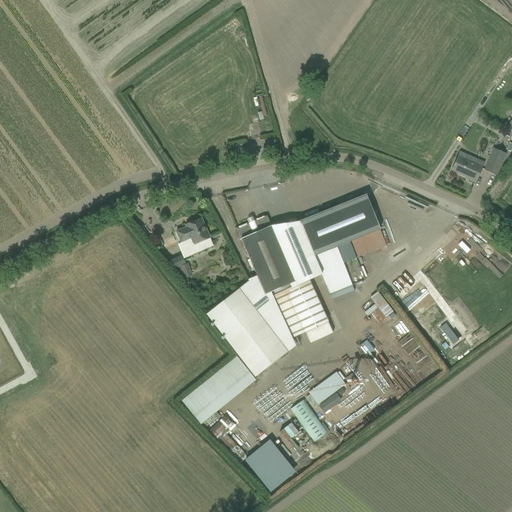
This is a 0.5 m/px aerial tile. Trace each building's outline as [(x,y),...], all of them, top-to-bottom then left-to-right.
[(261,114),(263,123),(270,120),(268,112),(261,114)] [(237,160),(246,159),(245,148),(235,149),(237,160)] [(506,154),(494,149),(484,170),(496,175),(506,154)] [(469,178),(468,180),(475,183),(482,167),(466,160),(468,156),(459,152),(450,171),(466,178),(466,177),(469,178)] [(487,173),(481,187),(492,191),(497,177),(487,173)] [(300,221),(303,230),(329,294),(351,285),(342,263),(386,245),(365,195),(300,221)] [(264,295),(274,291),(295,282),(270,225),(266,216),(254,221),(254,222),(249,224),(248,223),(236,229),(264,295)] [(176,232),(180,241),(181,243),(189,239),(192,246),(194,247),(198,245),(198,243),(209,238),(205,228),(201,219),(185,225),(186,228),(176,232)] [(176,258),(170,260),(173,269),(176,268),(179,267),(176,258)] [(179,267),(176,268),(181,280),(192,276),(187,264),(179,267)] [(326,322),(327,321),(307,279),(269,298),(288,340),(304,332),(310,344),(332,333),(326,322)] [(423,296),(427,293),(420,283),(416,286),(423,296)] [(253,377),(286,352),(238,289),(205,314),(253,377)] [(378,309),(385,318),(393,312),(377,292),(370,298),(378,309)] [(424,300),(413,307),(416,312),(427,305),(424,300)] [(255,381),(235,357),(181,401),(199,425),(255,381)] [(341,374),(309,398),(318,410),(350,386),(341,374)] [(315,415),(311,418),(318,427),(322,424),(315,415)] [(320,429),(324,431),(327,427),(330,429),(335,419),(328,415),(320,429)] [(213,433),(222,443),(238,428),(229,418),(213,433)] [(291,432),(307,452),(318,443),(304,425),(299,429),(297,426),(291,432)] [(256,455),(268,466),(275,458),(264,448),(256,455)]
